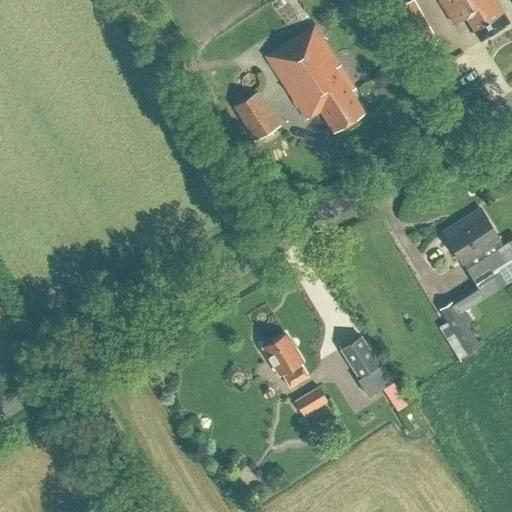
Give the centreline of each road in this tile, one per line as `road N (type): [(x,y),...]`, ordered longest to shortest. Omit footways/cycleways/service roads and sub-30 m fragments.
road 1 (tertiary): [(0,415),(511,104)]
road 2 (track): [(79,367),(169,511)]
